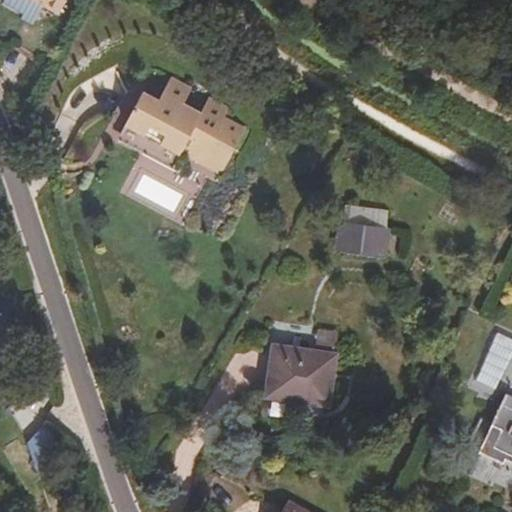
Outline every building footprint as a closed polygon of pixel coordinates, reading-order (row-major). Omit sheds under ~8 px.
[(59,14),(66,0),(4,0),(2,3),(23,14),(21,19),(33,25),(44,5),(59,14)] [(227,112),(169,85),(157,109),(138,100),(120,141),(177,166),(184,150),(193,153),(190,159),(223,174),(243,131),(224,120),(227,112)] [(310,166),(328,137),(313,128),(296,157),(310,166)] [(343,225),(340,246),(382,252),(385,230),(343,225)] [(382,252),(340,246),(339,254),(387,260),(388,253),(382,252)] [(274,346),(266,396),(328,405),(335,355),(274,346)] [(511,396),(506,394),(491,424),(503,430),(500,435),(498,434),(492,448),(511,457),(511,396)] [(305,511),(287,502),(284,508),(291,511),(305,511)]
